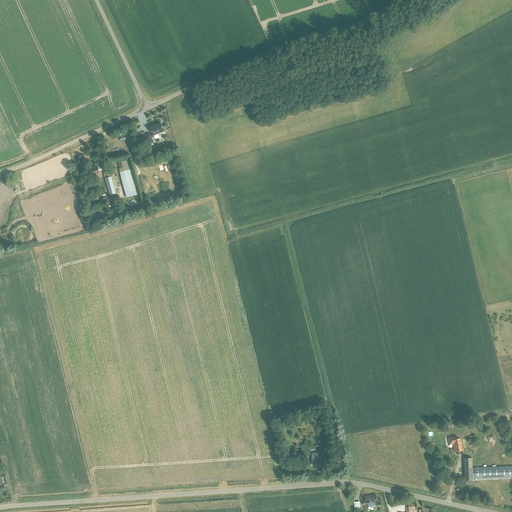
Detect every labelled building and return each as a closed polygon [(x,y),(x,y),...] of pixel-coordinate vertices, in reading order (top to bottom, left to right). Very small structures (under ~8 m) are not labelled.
[(149,144),(153,142),(151,138),(154,137),(154,136),(164,131),(161,123),(150,128),(153,134),(150,135),(149,134),(145,136),(149,144)] [(119,169),(120,173),(126,198),(139,195),(129,160),(118,163),(120,169),(119,169)] [(91,176),(94,174),(96,179),(99,178),(97,173),(99,173),(97,166),(89,169),(91,176)] [(119,192),(114,176),(114,171),(110,172),(110,171),(103,173),(105,179),(110,195),(119,192)] [(108,206),(92,210),(94,222),(111,219),(108,206)] [(450,443),(454,442),(456,452),(462,451),(460,438),(458,439),(457,437),(449,438),(450,443)] [(321,453),(312,453),(312,465),(321,465),(321,460),(325,460),(324,452),(321,452),(321,453)] [(464,458),(465,485),(473,485),(473,479),(475,479),(511,477),(511,466),(474,468),(472,468),(472,458),(464,458)] [(376,494),(364,496),(365,502),(362,502),(363,505),(366,505),(366,504),(367,503),(367,505),(368,506),(375,505),(381,504),(380,499),(376,500),(376,494)] [(416,503),(406,505),(406,511),(414,511),(417,511),(416,503)]
